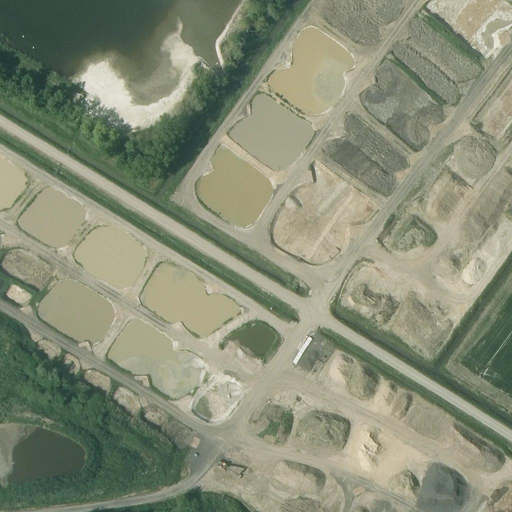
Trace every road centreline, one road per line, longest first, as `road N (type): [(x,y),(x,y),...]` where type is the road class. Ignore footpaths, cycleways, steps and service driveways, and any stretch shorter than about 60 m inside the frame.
road 1 (unknown): [(0,211),(268,377)]
road 2 (unknown): [(511,146),(416,273),(360,245)]
